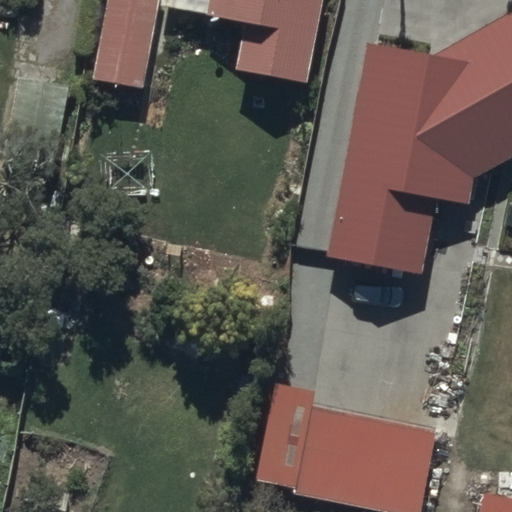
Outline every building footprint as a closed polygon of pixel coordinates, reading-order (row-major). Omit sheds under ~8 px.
[(166,0),(111,0),(95,88),(148,98),(166,0)] [(329,0),(213,0),(209,28),(246,34),(238,83),(313,96),(329,0)] [(511,16),(433,64),(369,48),(323,271),(430,293),(445,222),(474,227),(482,188),(511,171),(511,16)] [(74,95),(23,84),(7,155),(57,166),(74,95)] [(323,399),(280,390),(258,490),(359,511),(425,511),(442,437),(320,411),(323,399)]
